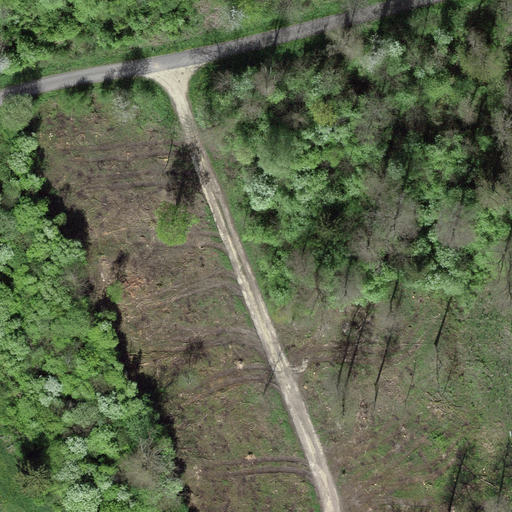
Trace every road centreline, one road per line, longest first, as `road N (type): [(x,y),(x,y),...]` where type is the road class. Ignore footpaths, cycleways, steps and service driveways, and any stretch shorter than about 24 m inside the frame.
road 1 (track): [(332,511),(170,67)]
road 2 (track): [(443,0),(0,105)]
